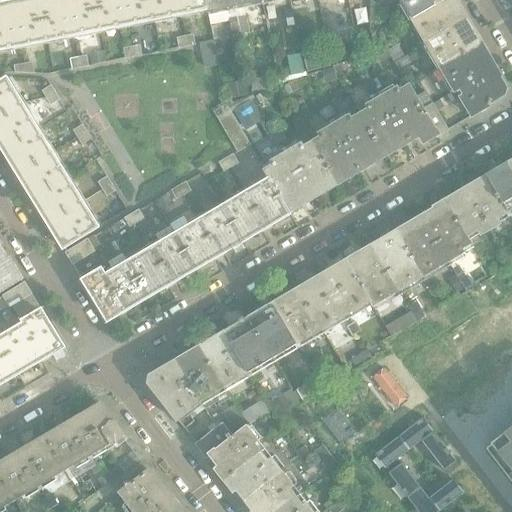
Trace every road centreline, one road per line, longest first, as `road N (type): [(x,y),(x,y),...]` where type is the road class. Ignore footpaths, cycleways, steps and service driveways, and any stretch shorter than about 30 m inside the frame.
road 1 (residential): [(103,363),(511,125)]
road 2 (residential): [(103,363),(0,199)]
road 3 (residential): [(103,363),(217,511)]
road 4 (residential): [(0,425),(103,363)]
